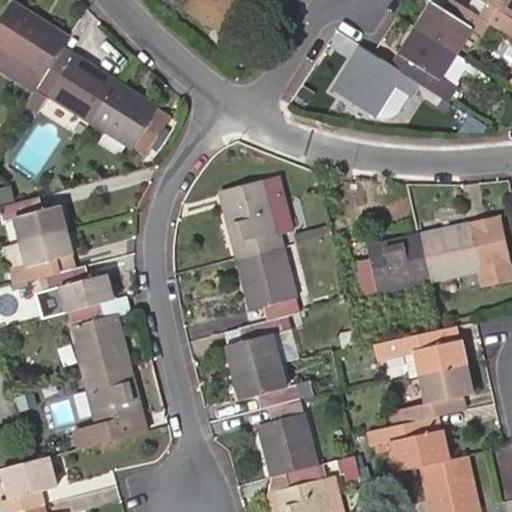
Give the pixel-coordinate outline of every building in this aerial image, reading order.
[(188,0),(183,8),(210,25),(219,14),(230,21),(243,0),(188,0)] [(486,20),(478,15),(453,0),(451,0),(445,11),(430,2),(414,26),(454,53),(469,27),(479,32),(486,20)] [(478,15),(486,20),(511,36),(511,0),(482,0),(485,2),(478,15)] [(0,20),(0,63),(34,85),(60,46),(68,34),(26,7),(24,8),(12,1),(0,20)] [(222,34),(230,21),(219,14),(210,25),(222,34)] [(437,78),(454,53),(414,26),(397,53),(412,61),(404,73),(408,74),(439,95),(446,83),(437,78)] [(73,53),(60,46),(34,85),(91,120),(117,79),(75,52),(73,53)] [(404,73),(389,64),(371,52),(364,64),(350,56),(330,88),(373,115),(394,83),(400,87),(408,74),(404,73)] [(389,64),(404,73),(412,61),(397,53),(389,64)] [(157,105),(117,79),(91,120),(131,146),(132,143),(145,151),(168,114),(156,107),(157,105)] [(277,178),(264,182),(277,232),(289,228),(277,178)] [(218,193),(235,258),(281,247),(277,232),(264,182),(264,181),(218,193)] [(9,186),(0,188),(0,200),(12,198),(9,186)] [(19,242),(64,230),(58,206),(40,210),(37,194),(0,203),(0,211),(2,219),(12,217),(19,242)] [(497,199),(501,212),(510,209),(506,197),(497,199)] [(511,269),(500,216),(469,222),(473,234),(487,231),(493,263),(478,267),(482,284),(511,276),(511,269)] [(469,222),(418,233),(428,278),(478,267),(493,263),(487,231),(473,234),(469,222)] [(64,230),(19,242),(25,266),(9,270),(12,282),(46,274),(57,271),(54,259),(70,255),(64,230)] [(362,292),(428,278),(418,233),(366,244),(368,257),(355,260),(362,292)] [(298,312),(281,247),(235,258),(248,309),(261,306),(265,320),(275,318),(298,312)] [(57,271),(46,274),(49,286),(59,284),(60,287),(67,311),(99,303),(111,299),(105,275),(87,279),(83,265),(57,271)] [(67,311),(60,287),(45,291),(52,315),(67,311)] [(120,297),(111,299),(99,303),(103,316),(115,313),(123,311),(120,297)] [(99,303),(67,311),(84,375),(129,364),(115,313),(103,316),(99,303)] [(232,371),(278,360),(270,334),(279,331),(275,318),(265,320),(237,328),(240,341),(226,346),(232,371)] [(458,337),(456,326),(439,329),(442,341),(458,337)] [(465,365),(458,337),(442,341),(439,329),(385,341),(388,354),(413,348),(419,376),(465,365)] [(286,357),(279,331),(270,334),(278,360),(286,357)] [(285,386),(278,360),(232,371),(239,397),(255,394),(259,407),(266,405),(298,397),(294,383),(285,386)] [(129,364),(84,375),(96,423),(71,430),(76,449),(145,432),(145,430),(129,364)] [(418,419),(438,414),(457,410),(454,396),(471,392),(465,365),(419,376),(425,402),(413,404),(416,418),(418,419)] [(299,396),(298,397),(266,405),(270,419),(258,422),(271,475),(283,472),(317,463),(299,396)] [(421,433),(441,428),(438,414),(418,419),(421,433)] [(421,433),(418,419),(416,418),(367,431),(370,444),(389,441),(396,470),(420,465),(448,459),(441,428),(421,433)] [(448,459),(420,465),(429,511),(477,511),(476,506),(466,455),(448,459)] [(0,509),(0,511),(8,511),(42,503),(38,491),(53,487),(45,456),(0,468),(8,498),(0,500),(0,509)] [(274,490),(279,511),(329,511),(321,478),(317,463),(283,472),(286,486),(274,490)] [(345,511),(335,474),(321,478),(329,511),(345,511)] [(42,503),(43,511),(54,511),(52,501),(42,503)] [(43,511),(42,503),(8,511),(43,511)]
